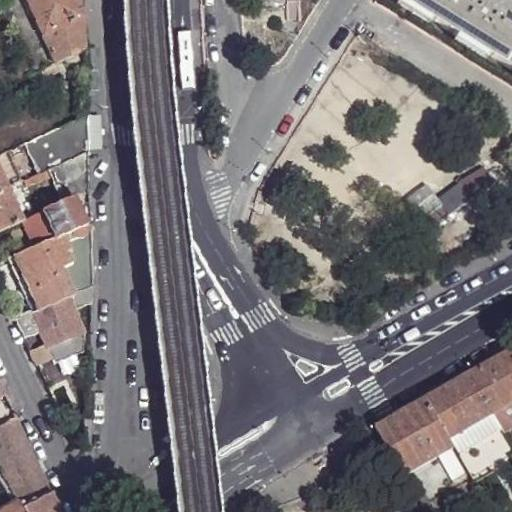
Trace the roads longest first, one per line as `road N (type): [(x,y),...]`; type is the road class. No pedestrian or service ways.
road 1 (residential): [(118,198),(94,478)]
road 2 (tertiary): [(201,226),(185,171),(178,0)]
road 3 (tertiary): [(317,426),(511,313)]
road 4 (residential): [(0,329),(84,511)]
road 5 (tertiary): [(118,198),(241,354)]
road 6 (tertiary): [(111,0),(118,198)]
road 7 (residential): [(244,154),(345,0)]
road 8 (tertiary): [(511,271),(354,362)]
road 9 (residential): [(244,154),(232,0)]
road 10 (residential): [(180,511),(304,434)]
road 11 (tertiary): [(265,335),(201,226)]
